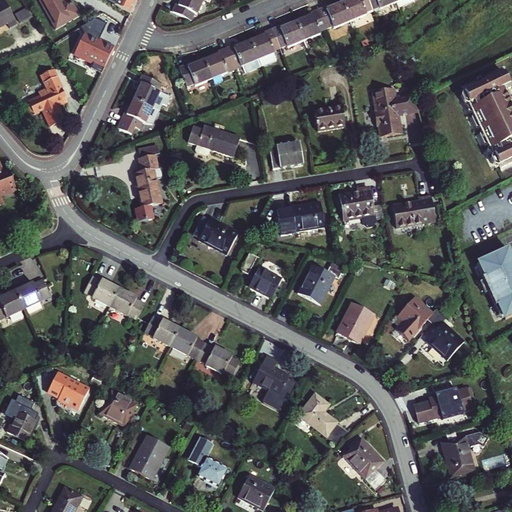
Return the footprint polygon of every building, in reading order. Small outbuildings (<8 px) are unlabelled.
[(17,23),(3,0),(0,1),(0,26),(6,23),(9,27),(17,23)] [(78,15),(70,0),(63,0),(61,2),(60,0),(39,0),(55,28),(78,15)] [(105,0),(130,13),(135,0),(105,0)] [(202,0),(180,0),(179,2),(177,1),(172,12),(190,20),(193,13),(196,15),(202,0)] [(347,0),(341,3),(349,21),(365,14),(365,12),(371,10),(366,0),(347,0)] [(366,0),(371,10),(378,6),(379,8),(395,2),(394,0),(366,0)] [(317,10),(325,29),(333,25),(334,27),(349,21),(341,3),(330,8),(329,5),(317,10)] [(14,13),(19,22),(31,16),(26,7),(14,13)] [(295,22),(303,40),(319,33),(319,31),(325,29),(317,10),(307,14),(308,17),(295,22)] [(282,25),(271,29),(279,48),(286,45),(287,47),(303,40),(295,22),(283,27),(282,25)] [(249,41),(257,59),(273,52),(272,50),(279,48),(271,29),(261,33),(262,36),(249,41)] [(225,48),(233,67),(239,64),(240,66),(241,66),(244,72),(259,66),(257,59),(249,41),(237,46),(236,44),(225,48)] [(216,55),(202,61),(210,78),(227,71),(226,69),(233,67),(225,48),(215,52),(216,55)] [(189,63),(179,68),(186,86),(194,83),(194,85),(210,78),(202,61),(190,66),(189,63)] [(29,104),(25,106),(30,116),(34,114),(41,111),(50,128),(63,122),(59,113),(61,113),(58,106),(56,103),(66,99),(52,71),(40,77),(43,84),(46,89),(38,93),(39,96),(40,98),(29,104)] [(497,166),(499,169),(511,163),(511,119),(507,110),(509,109),(511,108),(510,106),(503,92),(510,88),(508,86),(503,74),(502,71),(482,81),(475,84),(461,90),(462,93),(468,104),(469,108),(472,112),(473,115),(479,128),(481,132),(487,145),(488,147),(491,152),(492,155),(497,166)] [(139,87),(133,100),(151,108),(158,112),(166,95),(157,91),(160,85),(141,76),(137,85),(139,87)] [(377,128),(379,138),(401,135),(398,117),(417,114),(414,100),(413,96),(403,98),(395,99),(394,90),(372,94),(375,112),(373,113),(375,128),(377,128)] [(466,105),(468,104),(462,93),(461,94),(460,96),(463,104),(466,105)] [(27,101),(29,104),(40,98),(39,96),(27,101)] [(127,112),(125,111),(116,128),(130,134),(133,127),(138,130),(142,123),(144,124),(151,108),(133,100),(127,112)] [(340,108),(313,113),(316,133),(344,128),(340,108)] [(479,128),(473,115),(471,116),(470,118),(475,128),(477,129),(479,128)] [(232,159),(238,140),(203,128),(196,147),(197,147),(195,153),(197,156),(204,159),(208,157),(210,152),(232,159)] [(487,145),(481,132),(479,132),(478,135),(483,145),(485,145),(487,145)] [(275,147),(276,153),(269,154),(272,171),(302,166),(298,144),(275,147)] [(497,166),(492,155),(490,156),(489,159),(493,166),(496,167),(497,166)] [(133,175),(141,209),(160,205),(153,171),(157,170),(154,157),(138,160),(141,173),(133,175)] [(0,206),(3,205),(0,197),(0,195),(16,190),(8,171),(3,173),(0,165),(0,206)] [(356,194),(339,196),(343,221),(372,216),(368,189),(356,191),(356,194)] [(435,222),(430,197),(418,199),(418,202),(392,206),(396,229),(435,222)] [(292,218),(278,220),(281,234),(324,227),(320,203),(291,208),(292,218)] [(209,218),(208,220),(202,217),(193,234),(200,238),(198,240),(226,255),(238,233),(209,218)] [(511,262),(506,249),(477,261),(483,276),(479,278),(481,281),(490,303),(492,306),(495,305),(502,319),(511,314),(511,272),(510,269),(511,268),(511,262)] [(249,254),(240,271),(246,274),(249,268),(251,269),(256,257),(249,254)] [(330,267),(327,273),(312,265),(297,294),(319,306),(334,277),(338,279),(342,273),(330,267)] [(281,280),(259,268),(249,287),(271,299),(281,280)] [(84,293),(93,297),(92,298),(110,308),(119,290),(101,281),(101,282),(92,278),(84,293)] [(32,284),(14,292),(23,311),(41,302),(40,301),(49,296),(42,281),(33,285),(32,284)] [(490,303),(481,281),(478,282),(488,304),(490,303)] [(119,290),(110,308),(127,317),(128,316),(137,320),(144,305),(136,301),(136,299),(119,290)] [(23,311),(14,292),(0,299),(0,320),(5,318),(5,319),(23,311)] [(432,313),(415,297),(397,317),(404,323),(396,332),(407,341),(426,320),(432,324),(441,314),(436,309),(432,313)] [(441,314),(432,324),(437,329),(425,342),(447,361),(464,342),(443,323),(457,307),(452,303),(441,314)] [(348,340),(363,310),(352,304),(336,334),(348,340)] [(373,315),(363,310),(348,340),(358,345),(373,315)] [(171,348),(180,330),(162,321),(161,322),(153,318),(145,333),(154,338),(153,338),(171,348)] [(188,356),(197,360),(205,345),(196,341),(197,339),(180,330),(171,348),(188,356)] [(240,364),(231,359),(232,358),(214,349),(214,350),(205,345),(197,360),(206,365),(205,366),(223,375),(223,374),(232,379),(240,364)] [(284,404),(290,392),(284,389),(290,378),(274,370),(277,363),(266,358),(253,384),(279,397),(277,400),(284,404)] [(78,411),(88,391),(62,377),(53,394),(60,398),(58,400),(78,411)] [(429,402),(413,406),(418,424),(442,417),(444,423),(457,419),(455,414),(471,409),(465,388),(449,393),(450,395),(446,396),(445,394),(428,399),(429,402)] [(136,406),(111,392),(99,415),(125,428),(136,406)] [(329,406),(315,395),(299,416),(338,447),(350,435),(323,413),(329,406)] [(30,403),(16,396),(9,409),(16,413),(6,433),(26,443),(36,423),(28,419),(31,413),(26,411),(30,403)] [(480,434),(447,443),(449,449),(443,450),(450,478),(474,472),(469,451),(471,448),(479,446),(483,449),(489,440),(480,434)] [(142,445),(130,470),(152,481),(168,449),(148,438),(144,446),(142,445)] [(213,447),(200,440),(188,463),(201,470),(197,477),(217,487),(226,471),(206,460),(213,447)] [(384,463),(361,440),(343,457),(376,491),(386,481),(381,476),(380,476),(375,471),(384,463)] [(263,511),(275,490),(249,476),(237,499),(262,511),(263,511)] [(90,503),(64,489),(52,511),(73,511),(77,506),(86,511),(90,503)]
